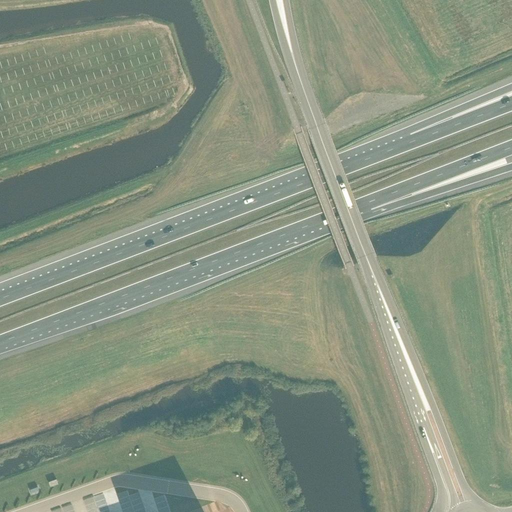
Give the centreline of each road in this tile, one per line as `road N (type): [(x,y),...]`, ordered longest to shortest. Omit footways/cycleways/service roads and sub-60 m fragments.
road 1 (motorway): [(412,141),(0,298)]
road 2 (motorway): [(0,342),(369,202)]
road 3 (secondary): [(470,505),(369,265)]
road 4 (secondary): [(369,265),(291,53)]
road 5 (secondary): [(369,265),(426,429)]
road 6 (motorway): [(369,202),(511,146)]
road 7 (motorway): [(369,202),(511,167)]
